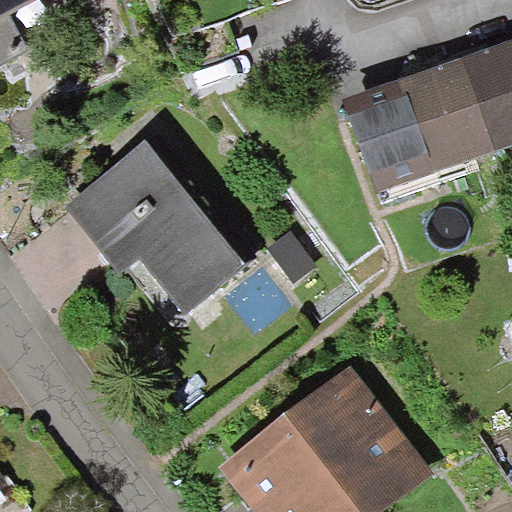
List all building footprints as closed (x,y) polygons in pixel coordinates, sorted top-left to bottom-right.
[(0,0),(0,22),(10,17),(39,1),(38,0),(0,0)] [(0,68),(29,52),(10,17),(0,22),(0,68)] [(511,44),(344,104),(378,200),(511,150),(511,44)] [(247,266),(147,141),(65,207),(108,259),(119,273),(138,258),(184,315),(247,266)] [(292,232),(269,249),(295,283),(318,266),(292,232)] [(351,368),(221,471),(253,511),(390,511),(437,476),(351,368)]
